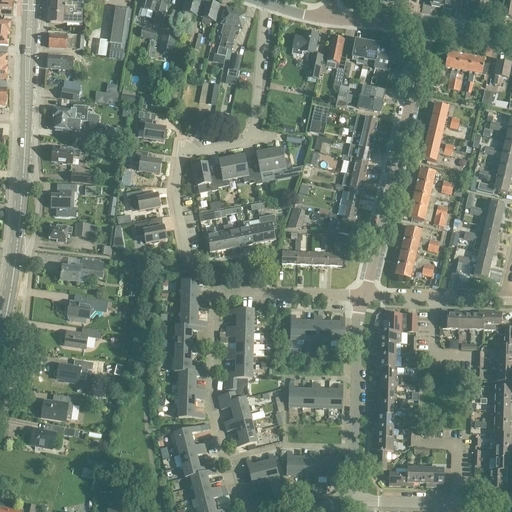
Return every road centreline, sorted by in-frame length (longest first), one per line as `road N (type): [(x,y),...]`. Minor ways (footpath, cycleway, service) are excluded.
road 1 (residential): [(249,511),(246,497),(235,500),(211,401),(215,301),(230,292),(364,297)]
road 2 (secondary): [(0,344),(15,256),(30,0)]
road 3 (residential): [(364,297),(421,26)]
road 4 (residential): [(353,501),(356,324),(364,297)]
road 5 (residential): [(186,255),(177,165),(188,154),(253,140)]
road 6 (residential): [(364,297),(504,302)]
road 7 (residential): [(253,140),(265,1)]
